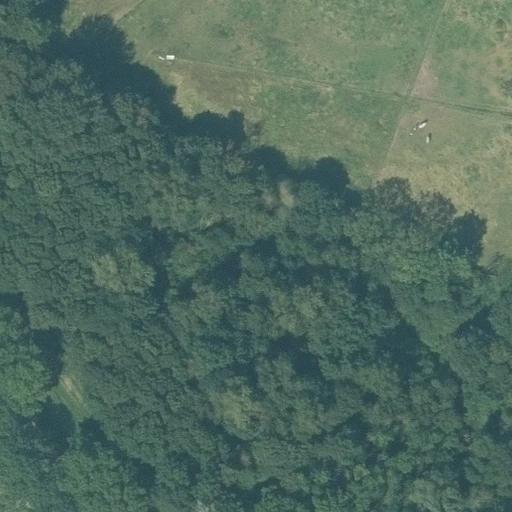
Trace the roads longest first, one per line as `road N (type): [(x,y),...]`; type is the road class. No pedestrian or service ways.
road 1 (track): [(511,275),(213,511)]
road 2 (track): [(129,0),(0,98)]
road 3 (tertiary): [(80,511),(0,407)]
